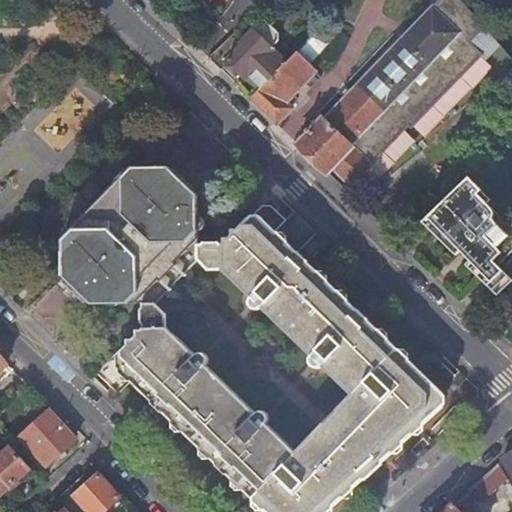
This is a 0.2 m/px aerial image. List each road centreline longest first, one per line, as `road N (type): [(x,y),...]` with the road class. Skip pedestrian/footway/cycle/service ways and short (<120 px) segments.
road 1 (residential): [(113,0),(511,383)]
road 2 (residential): [(177,511),(0,337)]
road 3 (unknown): [(275,159),(388,0)]
road 4 (residential): [(402,511),(511,413)]
